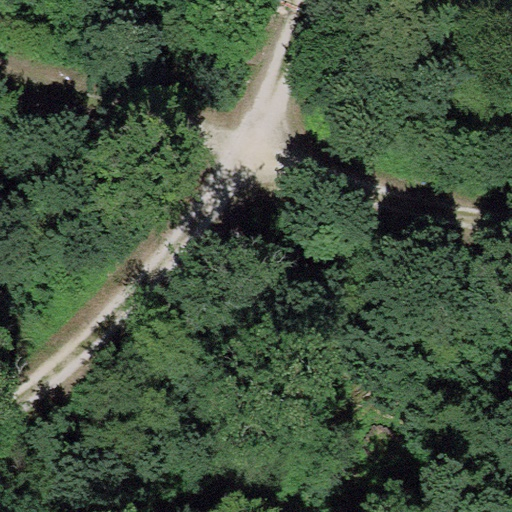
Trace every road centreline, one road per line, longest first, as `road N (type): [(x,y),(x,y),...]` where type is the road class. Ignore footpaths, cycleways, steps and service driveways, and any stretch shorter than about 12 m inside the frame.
road 1 (track): [(0,79),(244,157),(511,223)]
road 2 (track): [(304,0),(244,157),(156,287),(0,399)]
